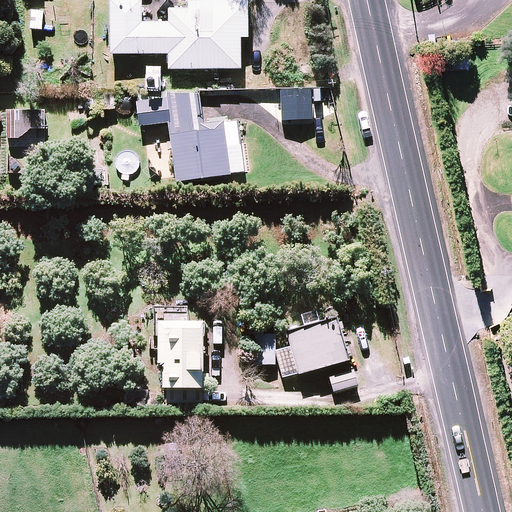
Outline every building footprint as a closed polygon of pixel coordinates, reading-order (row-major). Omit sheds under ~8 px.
[(244,34),(243,0),(180,0),(180,5),(165,5),(165,19),(138,19),(137,0),(106,0),(106,50),(164,50),(164,65),(236,65),(236,34),(244,34)] [(199,122),(196,90),(133,97),(136,122),(165,119),(172,178),(226,172),(223,144),(237,142),(234,118),(199,122)] [(3,134),(17,135),(26,125),(40,126),(42,108),(6,105),(3,134)] [(89,164),(88,184),(108,185),(108,165),(89,164)] [(182,303),(150,303),(149,320),(152,320),(151,359),(158,359),(158,381),(203,382),(204,345),(198,344),(199,314),(182,314),(182,303)] [(370,329),(367,304),(353,305),(356,331),(370,329)] [(333,317),(317,321),(314,311),(299,315),(302,326),(285,331),(289,345),(274,349),(282,376),(345,357),(333,317)] [(272,331),(254,331),(254,363),(273,363),(272,331)] [(354,384),(350,368),(327,375),(332,390),(354,384)]
